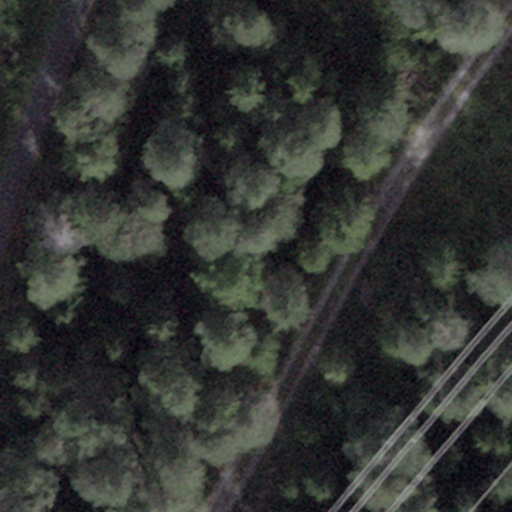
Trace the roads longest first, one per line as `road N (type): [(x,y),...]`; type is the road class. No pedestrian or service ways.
road 1 (track): [(244,511),(407,181),(511,22)]
road 2 (track): [(0,172),(42,0)]
